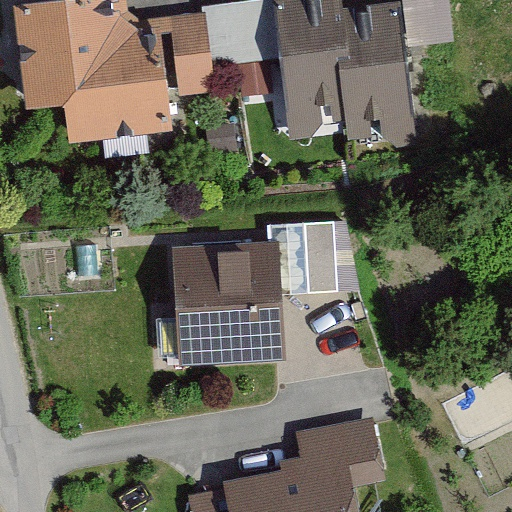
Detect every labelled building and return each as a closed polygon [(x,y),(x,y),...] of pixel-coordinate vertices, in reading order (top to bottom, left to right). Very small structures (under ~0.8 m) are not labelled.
[(123,16),(121,0),(40,0),(40,3),(8,6),(19,112),(59,108),(63,143),(164,133),(154,39),(168,38),(174,99),(214,95),(211,66),(206,16),(136,23),(123,16)] [(277,60),(271,0),(205,7),(206,16),(211,66),(277,60)] [(408,137),(395,2),(342,8),(341,0),(274,0),(271,0),(277,60),(285,138),(343,132),(344,144),(408,137)] [(449,44),(444,0),(402,0),(408,48),(449,44)] [(262,227),(262,246),(172,247),(174,369),(281,367),(279,297),(331,297),(330,226),(262,227)] [(380,486),(369,422),(293,436),(298,461),(275,465),(277,476),(220,486),(222,498),(186,504),(187,511),(355,511),(352,491),(380,486)]
